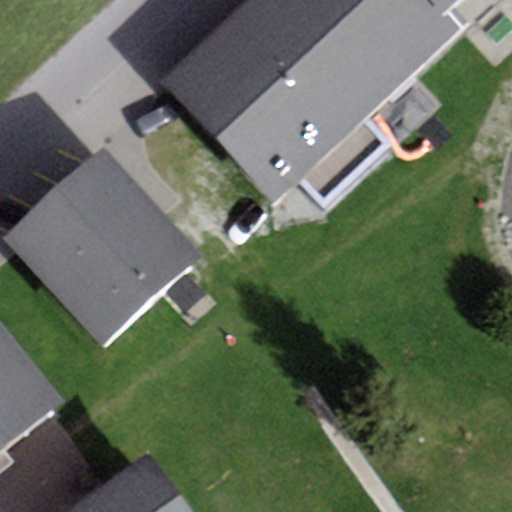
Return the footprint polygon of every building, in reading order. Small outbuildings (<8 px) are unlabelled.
[(273,205),(462,29),(448,14),(433,0),(248,0),(159,83),(273,205)] [(433,0),(448,14),(463,0),(433,0)] [(105,346),(203,257),(106,149),(7,238),(105,346)] [(0,328),(0,454),(62,404),(0,328)] [(189,511),(146,453),(65,511),(189,511)]
